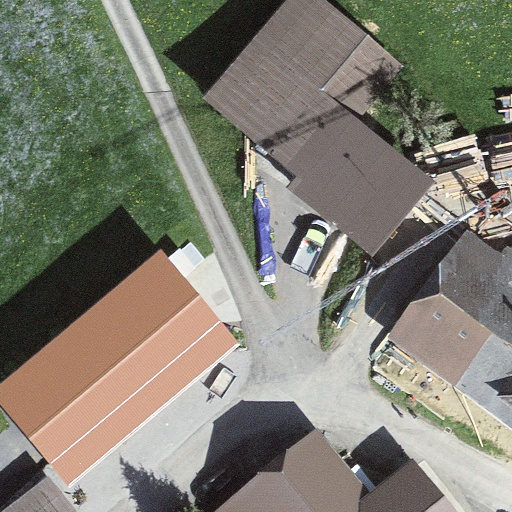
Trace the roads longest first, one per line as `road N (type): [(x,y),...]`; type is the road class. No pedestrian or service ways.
road 1 (track): [(132,511),(221,431),(289,389),(511,487)]
road 2 (track): [(289,389),(115,0)]
road 3 (track): [(329,405),(439,234),(511,201)]
